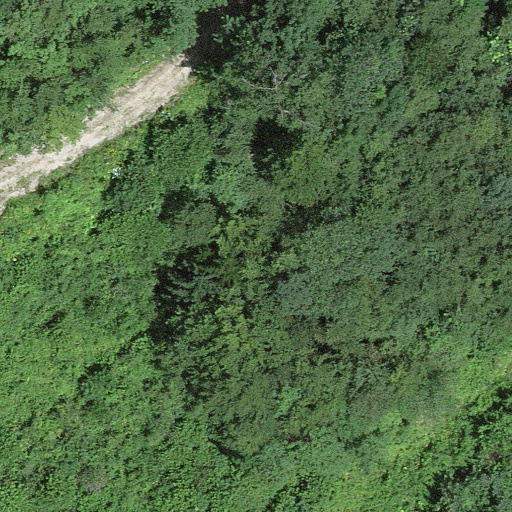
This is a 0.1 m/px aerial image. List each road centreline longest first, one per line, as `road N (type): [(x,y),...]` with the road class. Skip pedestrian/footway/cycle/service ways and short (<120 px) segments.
road 1 (track): [(0,192),(149,98),(243,0)]
road 2 (track): [(511,374),(370,511)]
